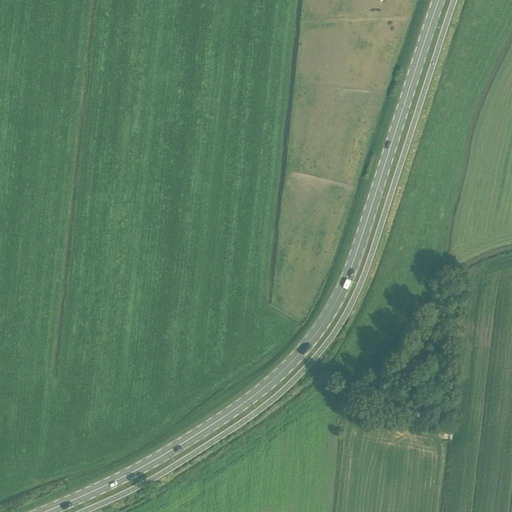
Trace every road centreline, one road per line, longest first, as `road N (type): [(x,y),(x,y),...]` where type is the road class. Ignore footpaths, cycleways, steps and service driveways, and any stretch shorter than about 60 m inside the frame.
road 1 (primary): [(45,511),(195,435),(255,394),(307,343),(337,298),(369,220),(438,0)]
road 2 (track): [(344,410),(429,436),(459,437),(468,429),(465,354),(474,293),(482,276),(511,260)]
